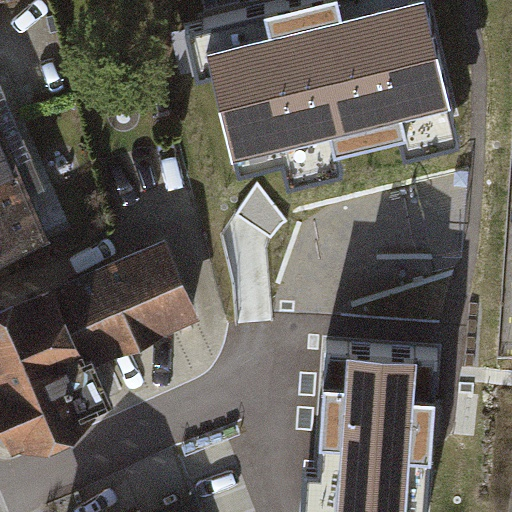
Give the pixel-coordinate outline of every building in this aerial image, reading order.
[(409,0),(277,0),(196,20),(222,127),(428,77),(409,0)] [(505,71),(466,68),(461,134),(500,137),(505,71)] [(0,118),(0,244),(45,225),(0,118)] [(0,281),(0,421),(7,437),(97,398),(80,360),(198,310),(163,230),(54,277),(6,279),(0,281)] [(426,511),(439,349),(326,341),(315,489),(327,490),(325,511),(426,511)] [(196,448),(214,511),(295,511),(272,427),(196,448)] [(141,500),(108,511),(200,511),(192,489),(143,506),(141,500)]
